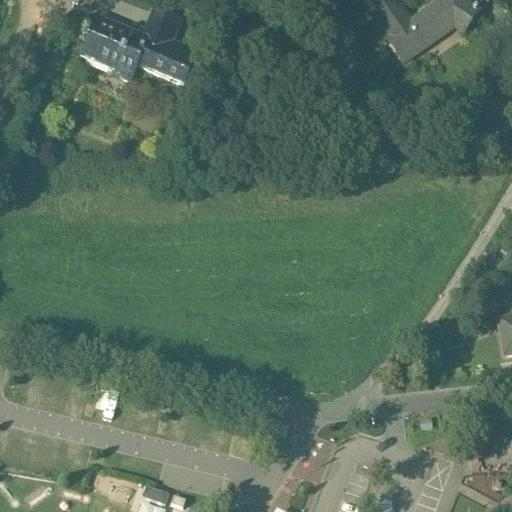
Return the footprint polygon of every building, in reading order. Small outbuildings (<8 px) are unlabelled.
[(511,39),(511,1),(510,0),(466,0),(435,55),(464,71),(477,48),(505,64),(511,52),(511,39),(511,40),(511,39)] [(441,97),(399,125),(382,100),(360,115),(367,124),(369,122),(380,138),(378,139),(393,162),(445,127),(454,133),(467,114),(441,97)] [(139,144),(91,123),(75,160),(80,162),(80,163),(105,174),(105,173),(126,181),(130,170),(176,189),(189,157),(164,147),(174,124),(149,113),(139,137),(142,138),(139,144)] [(511,409),(488,412),(493,449),(511,446),(511,442),(511,409)] [(464,511),(457,503),(445,511),(464,511)]
